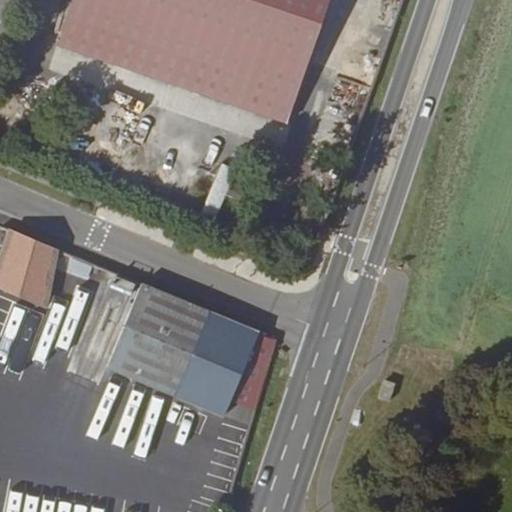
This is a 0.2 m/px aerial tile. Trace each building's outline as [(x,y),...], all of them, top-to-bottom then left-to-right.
[(328,0),(71,0),(57,43),(283,123),(328,0)] [(202,213),(225,224),(248,176),(224,165),(202,213)] [(23,227),(15,224),(0,271),(0,279),(6,282),(23,227)] [(23,227),(6,282),(54,301),(61,242),(23,227)] [(235,405),(266,323),(147,277),(134,314),(116,360),(235,405)] [(384,381),(378,399),(389,403),(395,384),(384,381)]
